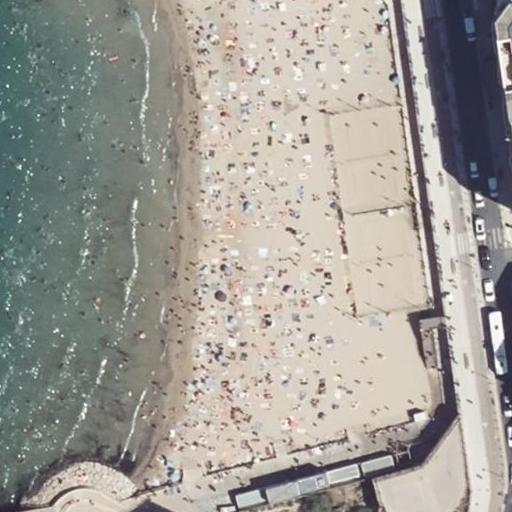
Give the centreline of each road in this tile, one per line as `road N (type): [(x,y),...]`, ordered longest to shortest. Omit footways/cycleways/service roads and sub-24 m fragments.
road 1 (secondary): [(455,0),(493,260)]
road 2 (secondary): [(493,260),(511,405)]
